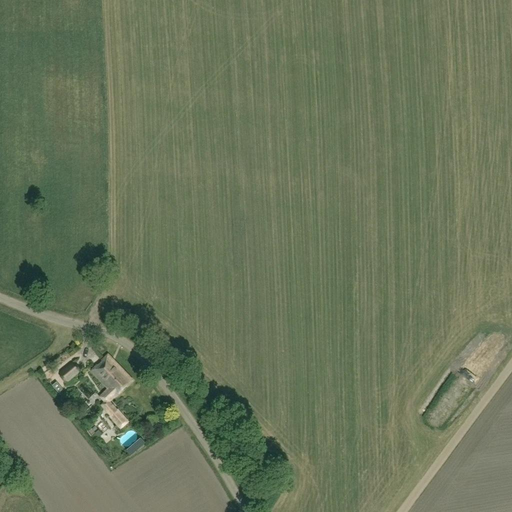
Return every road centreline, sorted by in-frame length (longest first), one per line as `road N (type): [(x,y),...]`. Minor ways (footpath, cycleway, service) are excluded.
road 1 (unclassified): [(245,511),(188,417),(136,352),(107,334),(0,300)]
road 2 (track): [(91,329),(112,251),(106,0)]
road 3 (track): [(511,361),(402,511)]
